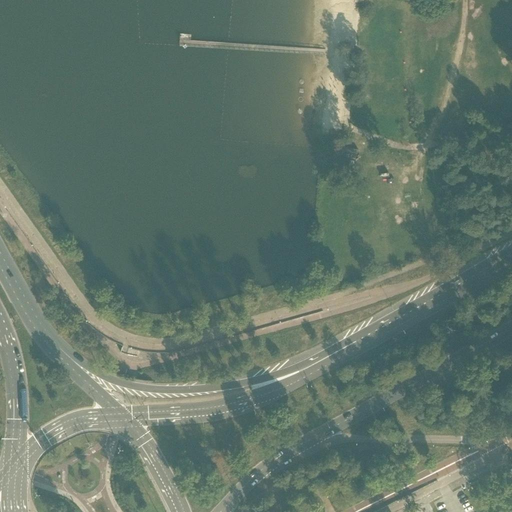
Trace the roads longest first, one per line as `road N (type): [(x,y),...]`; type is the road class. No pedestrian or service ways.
road 1 (primary): [(383,334),(352,339),(264,379),(193,390),(122,384),(58,356)]
road 2 (primary): [(383,334),(245,400),(119,414)]
road 3 (primary): [(310,439),(511,331)]
road 4 (unclassified): [(310,439),(492,444)]
road 5 (primary): [(511,261),(383,334)]
road 6 (primary): [(0,332),(13,399),(9,469)]
road 7 (primary): [(119,414),(61,424),(9,469)]
road 8 (residential): [(390,511),(488,461),(492,444)]
